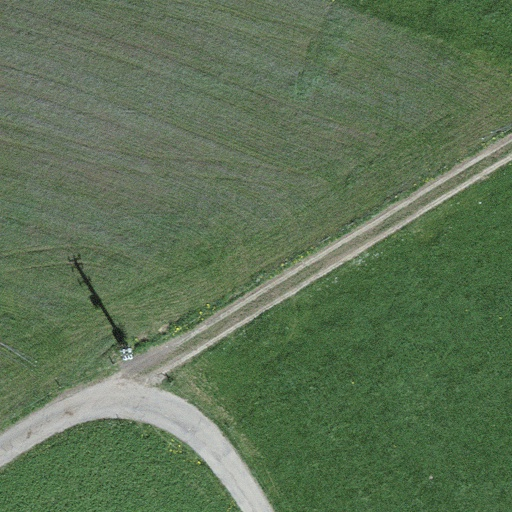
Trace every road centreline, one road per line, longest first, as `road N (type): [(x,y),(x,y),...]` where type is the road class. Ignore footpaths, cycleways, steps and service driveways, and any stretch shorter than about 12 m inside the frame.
road 1 (track): [(146,402),(177,362),(511,154)]
road 2 (unclassified): [(0,469),(93,412),(146,402),(193,427),(230,464),(260,511)]
